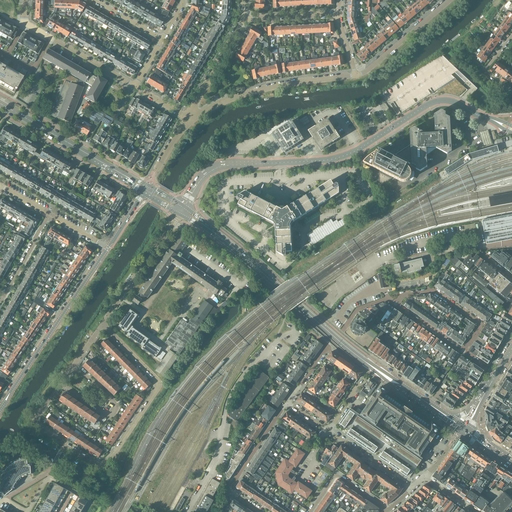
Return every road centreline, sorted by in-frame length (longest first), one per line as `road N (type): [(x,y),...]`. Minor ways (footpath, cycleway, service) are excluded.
road 1 (tertiary): [(184,206),(217,165),(337,158),(439,100),(511,129)]
road 2 (secondary): [(462,429),(365,362),(204,225)]
road 3 (residential): [(102,326),(160,383),(111,456),(95,464),(34,421),(60,384)]
road 4 (tertiary): [(1,407),(107,248)]
road 5 (residential): [(187,118),(251,91),(356,73)]
road 6 (secondary): [(130,179),(0,103)]
road 7 (residential): [(462,351),(481,324),(432,290),(387,297)]
road 8 (residential): [(60,384),(108,417),(117,405),(73,366)]
road 9 (residential): [(135,86),(25,22)]
